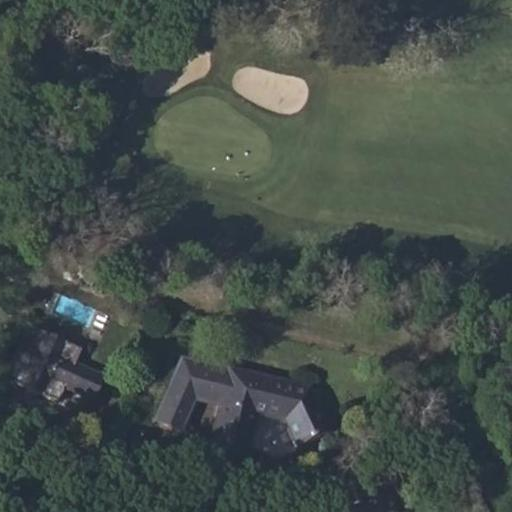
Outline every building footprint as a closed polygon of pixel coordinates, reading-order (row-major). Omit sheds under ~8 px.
[(44,338),(45,335),(27,327),(4,380),(22,388),(23,385),(39,392),(38,395),(56,403),(63,389),(72,393),(82,372),(72,368),(73,365),(79,351),(61,343),(59,345),(44,338)] [(59,345),(61,343),(45,335),(44,338),(59,345)] [(179,432),(193,400),(201,381),(205,365),(182,360),(180,368),(177,367),(153,421),(179,432)] [(102,377),(73,365),(72,368),(82,372),(72,393),(91,401),(102,377)] [(201,381),(193,400),(219,406),(225,378),(247,383),(248,375),(205,365),(201,381)] [(224,420),(216,418),(211,441),(207,440),(203,459),(247,468),(251,450),(247,449),(255,414),(284,420),(295,445),(322,429),(305,393),(291,389),(292,384),(248,375),(247,383),(225,378),(219,406),(227,407),(224,420)] [(23,385),(22,388),(38,395),(39,392),(23,385)] [(227,407),(219,406),(216,418),(224,420),(227,407)] [(393,511),(381,493),(360,507),(363,511),(393,511)] [(363,511),(360,507),(357,503),(344,511),(363,511)]
